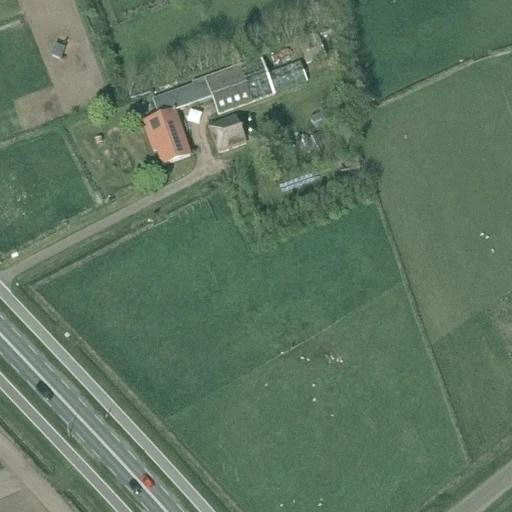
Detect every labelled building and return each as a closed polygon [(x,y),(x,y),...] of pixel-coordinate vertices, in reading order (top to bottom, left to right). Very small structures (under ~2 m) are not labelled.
[(329,9),(320,13),(324,25),(333,21),(329,9)] [(318,36),(299,44),(306,67),(326,59),(318,36)] [(193,88),(154,102),(160,119),(184,110),(212,100),(219,118),(254,105),(275,97),(261,60),(205,81),(207,87),(201,89),(199,83),(192,86),(193,88)] [(184,110),(160,119),(143,125),(154,154),(159,152),(165,168),(191,158),(181,132),(190,129),(184,110)] [(318,133),(338,122),(331,110),(312,121),(318,133)] [(237,118),(208,129),(219,156),(247,146),(237,118)] [(336,125),(311,138),(322,158),(346,144),(336,125)] [(358,160),(340,164),(342,175),(361,171),(358,160)]
